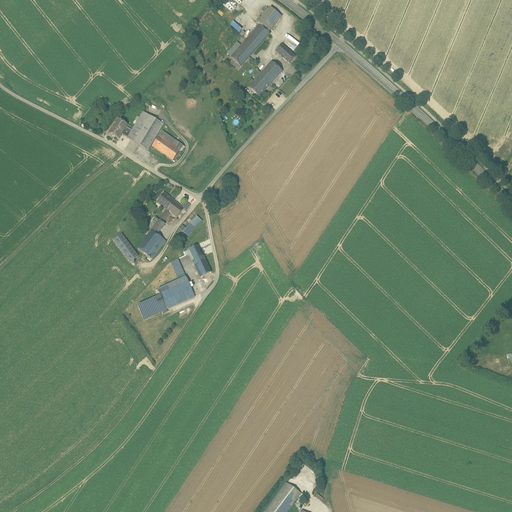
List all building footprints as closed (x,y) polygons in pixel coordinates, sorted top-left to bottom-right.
[(270,7),(260,19),(269,27),(280,15),(270,7)] [(269,27),(260,19),(257,23),(259,24),(266,31),(269,27)] [(242,29),(233,21),(230,25),(239,33),(242,29)] [(259,24),(230,58),(241,67),(270,34),(266,31),(259,24)] [(297,41),(298,39),(289,31),(287,33),(297,41)] [(295,56),(281,44),(275,51),(289,63),(295,56)] [(271,62),(258,77),(269,86),(282,72),(271,62)] [(258,77),(248,88),(259,97),(269,86),(258,77)] [(132,131),(126,127),(122,134),(127,138),(148,151),(163,124),(143,112),(132,131)] [(127,125),(117,119),(109,133),(119,139),(122,134),(126,127),(127,125),(127,124),(127,125)] [(162,131),(152,147),(172,161),(179,152),(183,146),(162,131)] [(181,207),(163,193),(156,202),(166,210),(170,213),(177,218),(184,209),(184,208),(181,207)] [(190,205),(185,202),(181,207),(184,208),(184,209),(186,211),(190,205)] [(166,210),(159,220),(163,223),(170,213),(166,210)] [(196,216),(186,228),(182,225),(179,228),(188,236),(202,221),(196,216)] [(155,217),(147,228),(151,231),(159,220),(155,217)] [(151,231),(137,249),(150,258),(163,240),(157,235),(165,224),(163,223),(159,220),(151,231)] [(138,257),(121,234),(114,240),(130,263),(138,257)] [(197,246),(189,250),(194,260),(192,261),(203,256),(202,257),(197,246)] [(203,256),(192,261),(200,278),(211,272),(203,256)] [(185,276),(177,260),(170,263),(178,279),(185,276)] [(185,277),(167,285),(172,297),(176,305),(194,297),(185,277)] [(167,285),(157,290),(160,296),(163,301),(172,297),(167,285)] [(160,296),(138,306),(144,320),(166,310),(163,301),(160,296)] [(172,297),(163,301),(166,310),(176,305),(172,297)] [(286,484),(265,511),(286,511),(297,498),(300,494),(286,484)]
